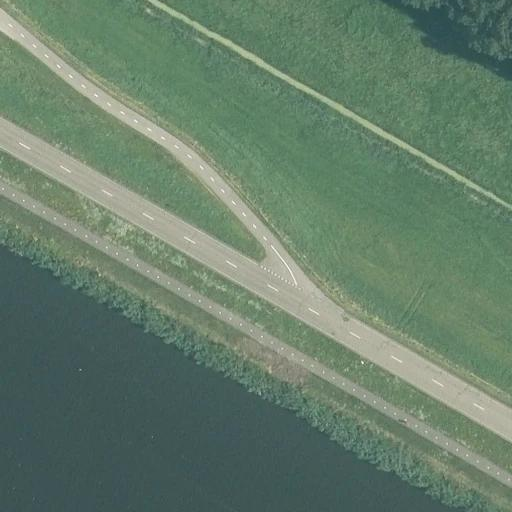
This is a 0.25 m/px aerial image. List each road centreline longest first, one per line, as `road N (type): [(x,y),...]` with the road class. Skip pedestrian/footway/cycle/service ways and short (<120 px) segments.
road 1 (unclassified): [(314,314),(238,204),(0,14)]
road 2 (tertiary): [(314,314),(0,137)]
road 3 (tertiary): [(511,429),(314,314)]
